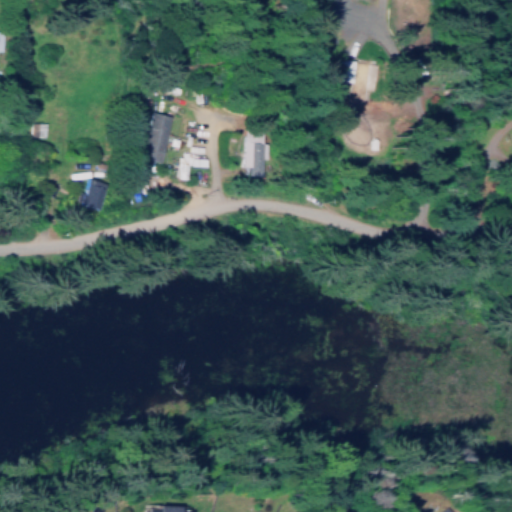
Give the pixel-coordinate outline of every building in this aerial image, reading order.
[(330,80),(347,82),(345,98),(352,98),(352,108),(379,110),(380,101),(364,99),(367,62),(332,59),(330,80)] [(325,118),(337,120),(340,102),(329,100),(325,118)] [(154,161),(161,114),(141,111),(134,158),(154,161)] [(41,122),(26,122),(26,136),(41,136),(41,122)] [(253,177),(257,158),(261,158),(266,136),(242,130),(232,172),(253,177)] [(170,154),(169,178),(179,179),(180,165),(199,166),(200,156),(196,156),(197,146),(184,146),(184,154),(170,154)] [(71,203),(89,209),(98,183),(80,177),(71,203)] [(150,511),(150,506),(161,506),(161,500),(182,502),(182,508),(193,508),(192,511),(150,511)]
